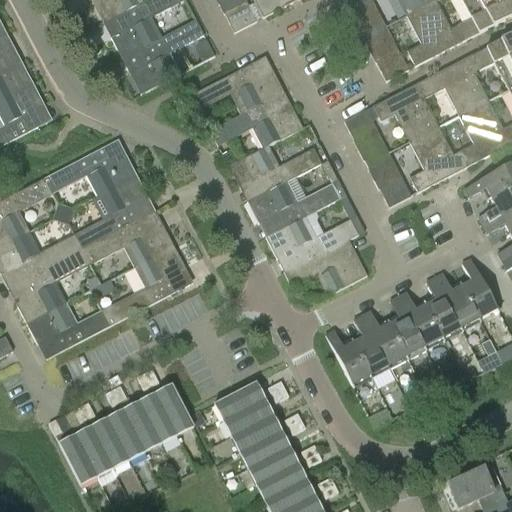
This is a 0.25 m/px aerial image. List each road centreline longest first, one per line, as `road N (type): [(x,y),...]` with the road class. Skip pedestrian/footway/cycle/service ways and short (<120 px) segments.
road 1 (residential): [(265,287),(202,167),(189,152),(71,97),(19,0)]
road 2 (residential): [(0,306),(52,400),(265,287)]
road 3 (residential): [(323,123),(371,93),(323,2),(271,24)]
road 4 (residential): [(402,278),(323,123)]
road 5 (residential): [(374,460),(352,442),(290,330)]
road 6 (residential): [(511,288),(488,245),(460,245),(402,278)]
road 7 (residential): [(396,464),(421,461),(511,416)]
road 8 (residential): [(402,278),(290,330)]
